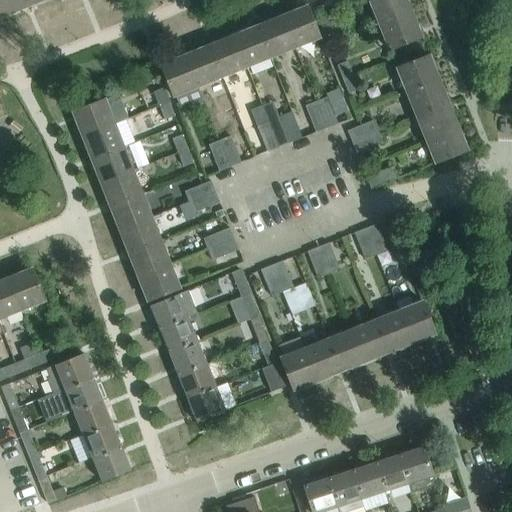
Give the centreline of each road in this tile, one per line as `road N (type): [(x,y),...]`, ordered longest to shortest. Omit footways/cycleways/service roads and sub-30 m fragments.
road 1 (residential): [(175,497),(511,381)]
road 2 (residential): [(511,310),(510,184)]
